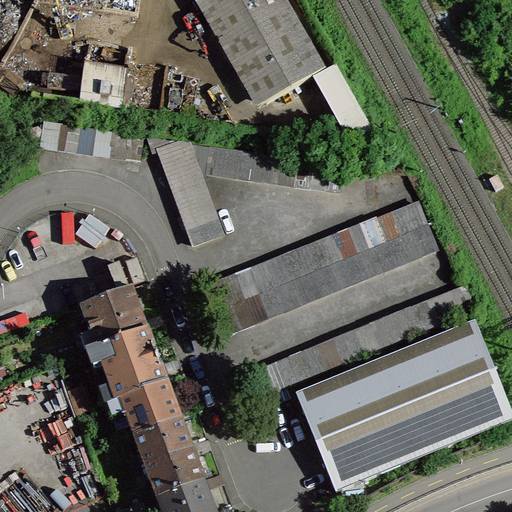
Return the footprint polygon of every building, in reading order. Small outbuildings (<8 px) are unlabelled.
[(196,0),(257,109),(325,71),(284,0),(196,0)] [(144,139),(45,124),(41,148),(140,162),(144,139)] [(154,153),(159,152),(194,246),(223,236),(200,173),(339,193),(343,168),(149,139),(154,153)] [(218,309),(427,228),(418,204),(362,225),(209,286),(212,295),(218,309)] [(436,251),(427,228),(218,309),(227,335),(436,251)] [(476,311),(464,288),(261,370),(270,394),(476,311)] [(81,337),(86,350),(87,353),(97,350),(147,332),(139,310),(131,289),(82,308),(91,333),(81,337)] [(306,418),(336,493),(511,422),(511,413),(475,322),(296,394),(306,418)] [(116,402),(121,400),(166,383),(156,357),(147,332),(97,350),(116,402)] [(70,359),(58,364),(67,389),(77,386),(71,369),(74,369),(70,359)] [(173,401),(166,383),(121,400),(135,438),(180,421),(173,401)] [(183,429),(180,421),(135,438),(158,499),(203,482),(196,465),(183,429)] [(213,511),(210,501),(203,482),(158,499),(162,511),(213,511)]
